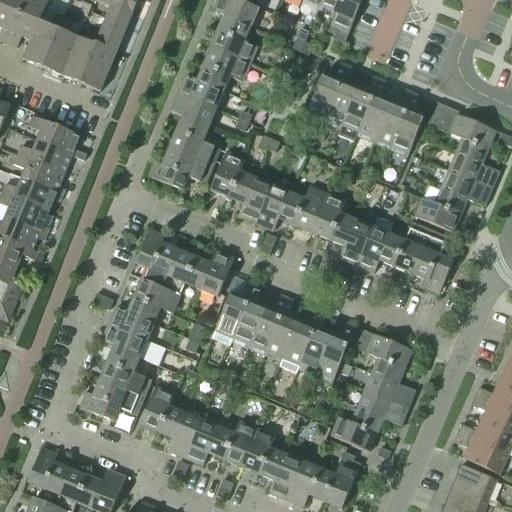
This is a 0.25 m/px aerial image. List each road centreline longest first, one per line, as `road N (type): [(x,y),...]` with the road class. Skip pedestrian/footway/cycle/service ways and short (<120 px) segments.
road 1 (residential): [(195,511),(156,496),(121,458),(55,426),(86,341),(81,308),(129,195)]
road 2 (residential): [(460,355),(285,282),(230,236),(129,195)]
road 3 (residential): [(394,511),(460,355)]
road 4 (residential): [(511,111),(462,81),(457,59),(481,0)]
